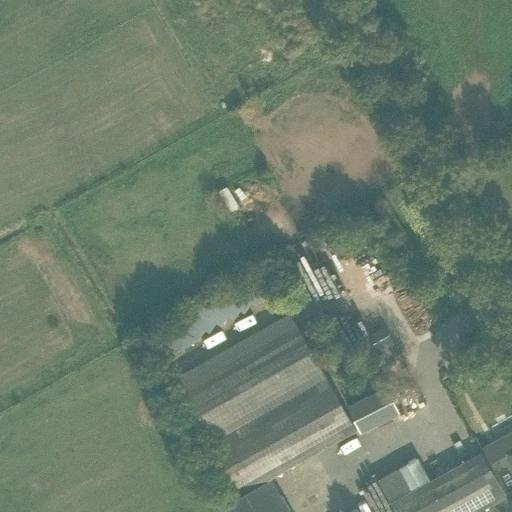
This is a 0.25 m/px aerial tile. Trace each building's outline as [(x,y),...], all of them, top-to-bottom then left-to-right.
[(325,303),(341,285),(306,253),(290,271),(325,303)] [(359,309),(333,314),(338,339),(364,333),(359,309)] [(235,343),(178,370),(221,461),(336,408),(344,424),(292,311),(254,329),(251,322),(229,332),(235,343)] [(491,396),(496,393),(511,384),(511,380),(497,354),(479,364),(474,366),(491,396)] [(384,387),(345,405),(357,432),(397,414),(384,387)] [(511,414),(489,427),(497,442),(511,433),(511,414)] [(511,439),(490,452),(511,490),(511,439)] [(432,484),(424,469),(418,459),(377,481),(394,511),(480,511),(507,497),(496,478),(471,493),(458,469),(432,484)] [(289,511),(271,477),(218,505),(221,511),(289,511)]
